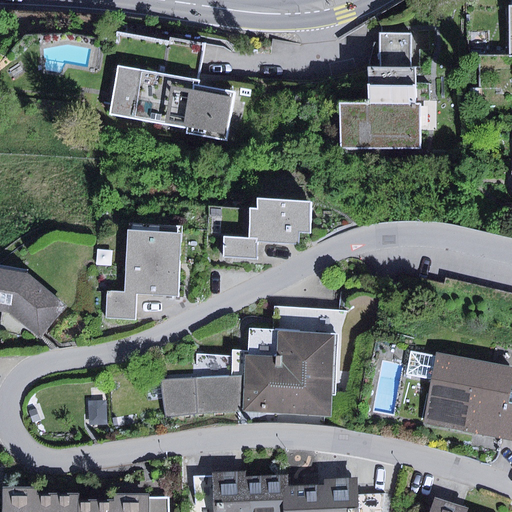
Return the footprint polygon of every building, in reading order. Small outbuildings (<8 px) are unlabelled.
[(116,62),(198,76),(203,44),(169,38),(168,43),(119,34),(114,62),(116,62)] [(410,35),(381,35),(380,69),(410,68),(410,35)] [(198,76),(116,62),(107,114),(185,127),(184,133),(224,139),(232,92),(196,86),(198,76)] [(339,106),(339,150),(420,149),(420,103),(415,103),(415,68),(410,68),(380,69),(369,69),(369,105),(339,106)] [(311,235),(312,200),(256,198),(256,210),(250,209),(249,239),(225,238),(225,259),(259,260),(260,245),(300,246),(301,234),(311,235)] [(179,297),(181,226),(126,224),(124,293),(106,292),(105,319),(135,320),(136,295),(179,297)] [(0,311),(9,313),(40,337),(66,305),(29,275),(0,269),(0,311)] [(511,321),(511,291),(445,276),(443,283),(402,273),(400,283),(387,280),(380,309),(396,313),(397,305),(440,315),(443,305),(511,321)] [(244,412),(330,415),(332,334),(248,328),(248,350),(230,350),(231,376),(161,379),(165,417),(244,412)] [(420,423),(511,440),(511,403),(506,402),(511,370),(511,366),(434,351),(433,355),(409,350),(405,374),(429,379),(420,423)] [(282,511),(282,486),(281,474),(243,475),(242,470),(213,472),(213,476),(214,511),(282,511)] [(214,511),(213,476),(193,477),(194,511),(214,511)] [(322,484),(282,486),(282,511),(357,511),(355,476),(321,478),(322,484)] [(0,511),(74,511),(75,499),(75,492),(34,492),(34,487),(0,487),(0,511)] [(111,499),(75,499),(74,511),(145,511),(145,498),(145,493),(111,493),(111,499)] [(427,511),(463,511),(465,508),(433,497),(427,511)] [(169,511),(169,498),(145,498),(145,511),(169,511)]
